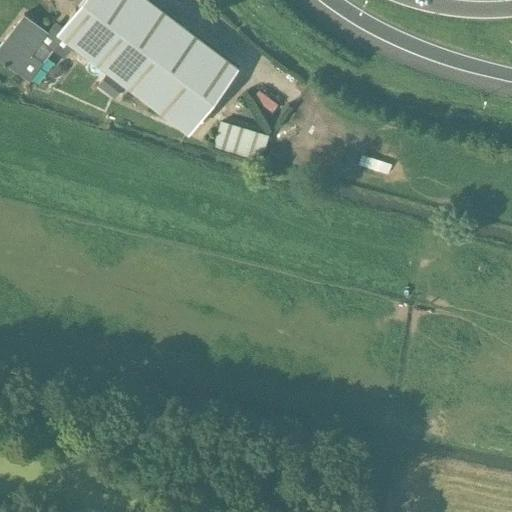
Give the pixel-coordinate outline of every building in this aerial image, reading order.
[(150,0),(81,0),(57,31),(186,130),(235,65),(150,0)] [(24,14),(0,44),(0,57),(29,79),(42,62),(42,61),(51,48),(40,40),(47,32),(24,14)] [(257,100),(274,106),(278,97),(261,91),(257,100)] [(268,133),(220,119),(212,146),(260,160),(268,133)] [(388,175),(393,163),(362,151),(358,163),(388,175)]
